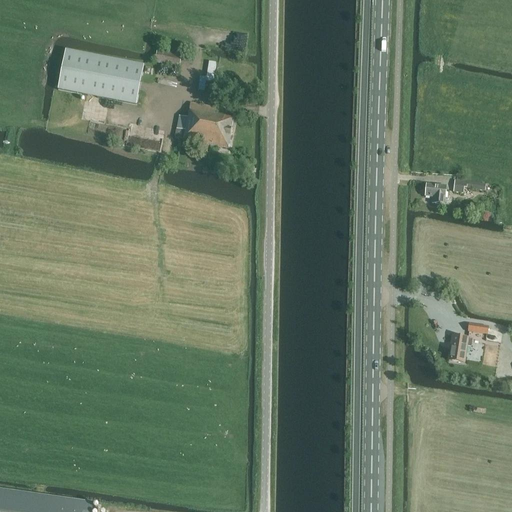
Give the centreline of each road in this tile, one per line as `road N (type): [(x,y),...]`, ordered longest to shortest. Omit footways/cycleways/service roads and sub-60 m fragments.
road 1 (unclassified): [(264,511),(275,0)]
road 2 (primary): [(371,511),(382,0)]
